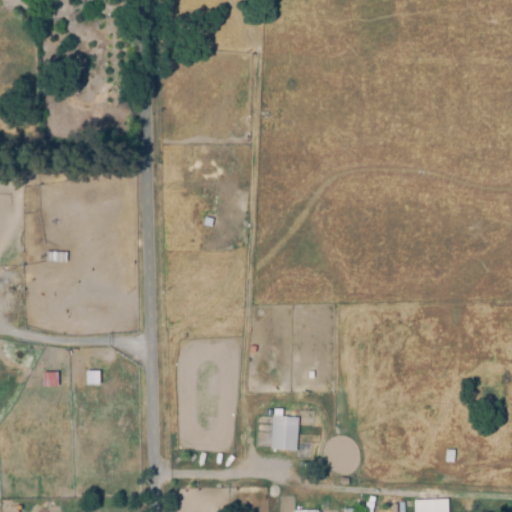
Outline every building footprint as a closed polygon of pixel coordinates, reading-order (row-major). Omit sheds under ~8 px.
[(206,222),(213,224),(211,232),(204,229),(206,222)] [(65,264),(45,263),(45,253),(66,254),(65,264)] [(97,371),(84,370),(83,384),(97,384),(97,371)] [(55,386),(55,372),(40,372),(40,386),(55,386)] [(273,446),(274,420),(299,421),(297,447),(273,446)] [(447,459),(447,446),(456,446),(456,459),(447,459)] [(415,511),(415,495),(451,494),(451,511),(415,511)] [(4,510),(4,498),(12,498),(12,510),(4,510)] [(320,511),(320,504),(328,503),(328,511),(320,511)]
